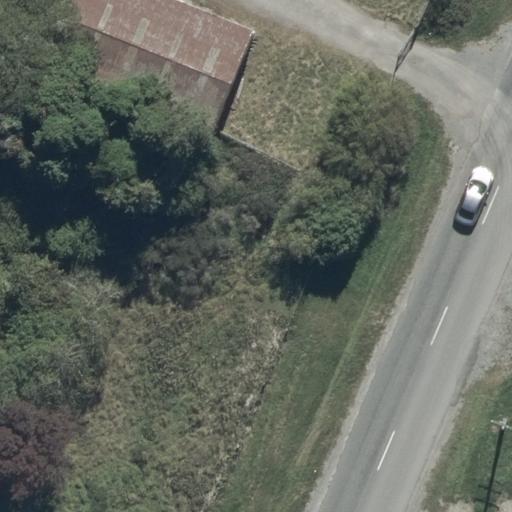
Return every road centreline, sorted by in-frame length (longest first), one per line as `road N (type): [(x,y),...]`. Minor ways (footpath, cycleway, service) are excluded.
road 1 (unclassified): [(359,511),(511,153)]
road 2 (track): [(511,94),(312,0)]
